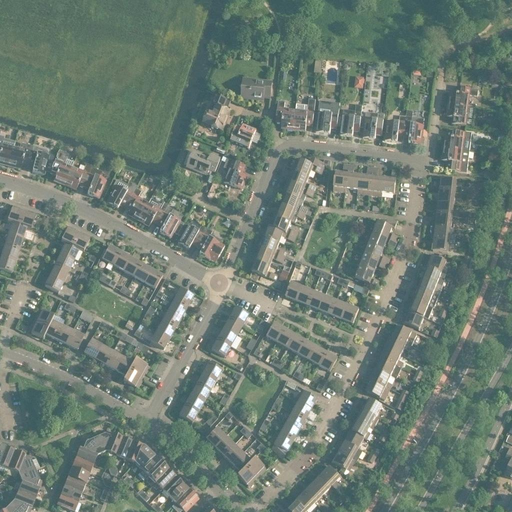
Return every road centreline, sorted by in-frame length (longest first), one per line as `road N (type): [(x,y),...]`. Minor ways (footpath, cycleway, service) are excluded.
road 1 (residential): [(250,511),(291,472),(335,407),(409,252),(421,156)]
road 2 (secondary): [(511,248),(477,339),(383,511)]
road 3 (residential): [(0,181),(108,222),(223,283)]
road 4 (secondary): [(419,511),(511,351)]
road 5 (residential): [(148,419),(1,350)]
road 6 (residential): [(148,419),(223,283)]
road 7 (residential): [(283,143),(421,156)]
